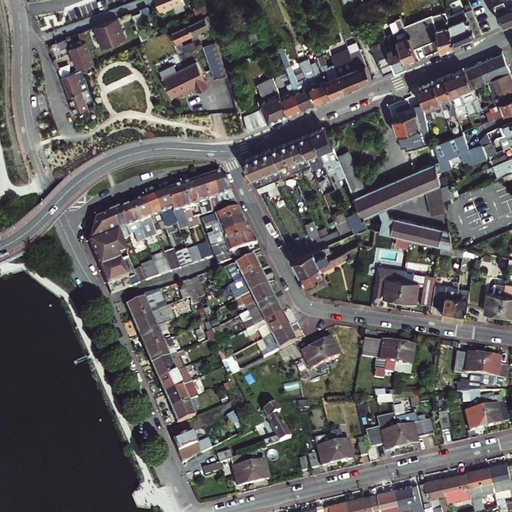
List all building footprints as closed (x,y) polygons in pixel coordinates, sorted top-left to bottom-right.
[(185,0),(184,0),(159,0),(162,8),(185,0)] [(511,19),(511,0),(493,0),(503,24),(511,19)] [(149,5),(141,7),(146,21),(154,18),(149,5)] [(479,6),(471,9),(480,33),(488,30),(479,6)] [(470,7),(447,16),(448,20),(455,43),(480,33),(471,9),(470,7)] [(444,8),(403,24),(413,47),(437,37),(440,49),(455,43),(448,20),(447,16),(444,8)] [(393,33),(394,36),(401,33),(396,22),(398,21),(397,18),(400,17),(399,15),(387,20),(393,33)] [(117,17),(94,25),(103,46),(114,42),(116,49),(128,44),(125,38),(117,17)] [(204,17),(190,24),(193,33),(208,27),(204,17)] [(413,47),(403,24),(400,17),(397,18),(398,21),(396,22),(401,33),(394,36),(397,43),(404,58),(416,53),(413,47)] [(193,33),(190,24),(172,31),(170,32),(178,54),(199,46),(197,42),(193,40),(186,43),(184,37),(193,33)] [(83,31),(80,32),(83,42),(71,46),(74,56),(77,64),(80,63),(80,65),(92,62),(94,61),(83,31)] [(384,72),(406,63),(404,58),(397,43),(394,36),(393,33),(387,35),(390,43),(382,46),(384,51),(376,54),(384,72)] [(374,49),(369,51),(370,52),(374,50),(375,54),(376,54),(384,51),(382,46),(379,38),(371,42),(374,49)] [(226,74),(214,40),(202,45),(214,78),(226,74)] [(347,48),(331,55),(338,72),(344,89),(354,84),(362,81),(356,68),(353,60),(349,52),(347,48)] [(372,77),(359,48),(349,52),(353,60),(356,68),(362,81),(372,77)] [(511,98),(511,70),(505,52),(480,63),(487,82),(488,81),(498,105),(511,98)] [(184,66),(192,86),(195,84),(198,90),(208,85),(195,60),(184,66)] [(192,86),(184,66),(176,69),(173,63),(159,69),(172,95),(192,86)] [(474,87),(487,82),(480,63),(455,74),(470,113),(471,116),(483,111),(474,87)] [(80,66),(62,75),(68,94),(80,90),(87,88),(80,66)] [(344,89),(338,72),(333,74),(331,69),(323,72),(325,77),(332,94),(344,89)] [(275,80),(271,71),(260,75),(264,85),(267,83),(275,80)] [(470,113),(455,74),(447,77),(460,116),(470,113)] [(278,117),(288,113),(278,88),(271,91),(267,83),(264,85),(260,75),(254,77),(261,95),(257,97),(261,107),(243,115),(242,116),(247,130),(278,117)] [(325,77),(317,81),(324,97),(332,94),(325,77)] [(460,116),(447,77),(436,82),(444,109),(447,118),(455,115),(456,118),(460,116)] [(277,86),(278,88),(288,113),(301,107),(294,88),(292,83),(291,81),(291,80),(277,86)] [(324,97),(317,81),(309,84),(316,101),(324,97)] [(316,101),(309,84),(309,82),(294,88),(301,107),(316,101)] [(444,109),(436,82),(432,84),(421,88),(424,103),(426,110),(430,132),(436,130),(434,121),(435,121),(432,112),(444,109)] [(87,88),(80,90),(68,94),(75,113),(87,109),(86,107),(84,100),(91,98),(87,88)] [(412,92),(418,104),(424,103),(421,88),(412,92)] [(511,113),(511,98),(498,105),(490,108),(492,111),(487,113),(492,122),(511,113)] [(426,110),(394,119),(399,136),(401,136),(405,148),(420,144),(419,140),(425,138),(428,147),(433,145),(430,132),(426,110)] [(511,123),(498,130),(502,139),(504,138),(504,140),(511,136),(511,123)] [(326,128),(312,133),(320,152),(329,171),(337,168),(340,176),(346,174),(338,157),(328,134),(326,128)] [(465,132),(436,144),(442,160),(458,154),(461,162),(475,157),(477,161),(490,156),(485,144),(472,149),(466,134),(465,132)] [(320,152),(312,133),(300,138),(313,165),(314,168),(322,165),(317,153),(320,152)] [(504,138),(502,139),(506,149),(511,146),(511,136),(504,140),(504,138)] [(300,138),(292,141),(304,169),(313,165),(300,138)] [(304,169),(292,141),(283,145),(295,173),(304,169)] [(498,152),(494,142),(488,145),(492,154),(498,152)] [(283,145),(272,149),(285,176),(295,173),(283,145)] [(285,176),(272,149),(263,152),(276,180),(285,176)] [(276,180),(263,152),(254,156),(267,184),(276,180)] [(356,197),(418,172),(415,166),(365,187),(350,152),(338,157),(346,174),(356,197)] [(510,159),(510,158),(508,154),(494,160),(496,165),(510,159)] [(267,184),(254,156),(244,160),(258,188),(267,184)] [(511,157),(510,158),(510,159),(496,165),(500,177),(505,175),(511,172),(511,157)] [(443,161),(437,164),(441,181),(449,178),(443,161)] [(393,218),(389,208),(428,192),(442,187),(442,186),(441,181),(437,164),(418,172),(356,197),(362,209),(365,218),(381,211),(385,220),(382,231),(411,237),(435,243),(442,244),(455,247),(451,232),(393,218)] [(222,175),(211,178),(219,199),(221,206),(222,209),(224,215),(240,210),(222,175)] [(219,199),(211,178),(200,182),(209,203),(212,212),(222,209),(221,206),(219,199)] [(329,179),(321,183),(323,189),(332,185),(329,179)] [(209,203),(200,182),(190,185),(198,206),(201,214),(202,216),(212,212),(209,203)] [(452,182),(442,186),(442,187),(445,199),(457,194),(452,182)] [(190,185),(182,188),(190,209),(198,206),(190,185)] [(445,199),(442,187),(428,192),(433,217),(448,214),(445,199)] [(182,188),(175,190),(183,212),(188,225),(189,228),(190,230),(202,226),(201,223),(198,217),(194,219),(190,209),(182,188)] [(175,190),(166,194),(174,215),(176,222),(180,232),(189,228),(188,225),(183,212),(175,190)] [(174,215),(166,194),(154,199),(161,217),(162,222),(165,229),(166,230),(175,227),(178,235),(181,234),(180,232),(176,222),(174,215)] [(161,217),(154,199),(145,203),(158,236),(162,235),(160,231),(165,229),(162,222),(161,217)] [(145,203),(132,208),(147,244),(159,239),(158,236),(145,203)] [(147,244),(132,208),(120,213),(131,240),(135,238),(139,247),(147,244)] [(365,218),(362,209),(350,214),(358,233),(370,228),(365,218)] [(220,225),(243,217),(240,210),(224,215),(217,217),(209,219),(211,224),(206,227),(207,230),(220,225)] [(120,213),(111,217),(124,247),(132,243),(131,240),(120,213)] [(343,213),(333,217),(340,234),(350,230),(343,213)] [(139,284),(136,277),(129,280),(120,259),(127,256),(124,247),(111,217),(96,223),(90,247),(111,295),(139,284)] [(248,225),(243,217),(220,225),(207,230),(211,240),(223,235),(248,225)] [(211,240),(215,249),(227,245),(227,244),(238,240),(253,235),(248,225),(223,235),(211,240)] [(318,225),(308,230),(314,242),(324,238),(318,225)] [(253,235),(238,240),(242,251),(244,257),(249,256),(247,250),(258,246),(253,235)] [(242,251),(238,240),(227,244),(227,245),(215,249),(221,264),(234,260),(232,254),(242,251)] [(208,241),(196,246),(202,260),(214,255),(212,250),(208,241)] [(455,247),(442,244),(441,252),(477,258),(477,257),(478,252),(455,247)] [(196,246),(187,249),(192,264),(202,260),(196,246)] [(187,249),(175,254),(180,268),(192,264),(187,249)] [(175,254),(174,252),(165,255),(166,256),(172,271),(180,268),(175,254)] [(348,259),(345,252),(331,258),(327,260),(301,273),(309,289),(311,293),(330,284),(324,271),(348,259)] [(301,273),(327,260),(325,256),(316,260),(313,253),(295,261),(301,273)] [(172,271),(166,256),(153,260),(155,263),(159,276),(172,271)] [(243,282),(259,273),(252,258),(250,260),(237,267),(235,268),(227,270),(235,286),(243,282)] [(51,272),(47,263),(39,267),(43,276),(51,272)] [(159,276),(155,263),(142,268),(148,281),(159,276)] [(142,267),(133,270),(136,277),(139,284),(148,281),(142,268),(142,267)] [(390,268),(380,267),(378,276),(385,277),(389,278),(390,268)] [(389,278),(386,297),(401,300),(404,280),(405,275),(406,271),(390,268),(389,278)] [(266,287),(259,273),(243,282),(234,287),(228,291),(234,303),(241,300),(248,296),(266,287)] [(404,280),(401,300),(418,302),(420,285),(426,287),(424,303),(433,305),(433,303),(436,284),(436,280),(405,275),(404,280)] [(382,296),(385,277),(378,276),(375,295),(382,296)] [(503,314),(508,281),(498,279),(496,293),(489,293),(486,312),(503,314)] [(203,294),(196,280),(189,282),(193,293),(195,297),(198,296),(203,294)] [(511,281),(508,281),(503,314),(511,315),(511,281)] [(189,282),(180,285),(182,291),(179,292),(183,302),(189,299),(188,295),(193,293),(189,282)] [(436,284),(433,303),(440,304),(442,290),(448,291),(446,305),(444,316),(456,318),(460,288),(461,283),(454,282),(453,287),(436,284)] [(249,314),(274,302),(266,287),(248,296),(241,300),(249,314)] [(472,289),(460,288),(456,318),(467,320),(470,299),(472,290),(472,289)] [(440,304),(446,305),(448,291),(442,290),(440,304)] [(170,307),(163,291),(136,299),(138,303),(127,308),(133,322),(170,307)] [(366,295),(355,293),(354,301),(365,302),(366,295)] [(197,302),(195,297),(189,299),(192,307),(199,305),(197,302)] [(241,300),(234,303),(242,318),(249,314),(241,300)] [(263,324),(280,315),(274,302),(249,314),(242,318),(240,319),(246,332),(263,324)] [(139,337),(157,329),(177,321),(171,307),(170,307),(133,322),(139,337)] [(288,330),(280,315),(263,324),(246,332),(249,338),(258,334),(262,342),(270,339),(288,330)] [(208,327),(209,330),(211,334),(218,330),(219,329),(216,322),(212,325),(208,327)] [(163,343),(157,329),(139,337),(146,351),(163,343)] [(218,330),(211,334),(211,335),(213,339),(215,344),(216,347),(223,343),(218,330)] [(277,352),(295,344),(288,330),(270,339),(262,342),(256,345),(263,359),(277,352)] [(163,343),(146,351),(152,365),(177,354),(171,340),(163,343)] [(396,366),(399,346),(365,341),(363,359),(376,361),(374,379),(382,381),(384,371),(395,373),(396,366)] [(330,342),(302,356),(310,374),(319,371),(323,378),(330,375),(326,367),(339,360),(330,342)] [(415,349),(399,346),(396,366),(395,373),(411,376),(415,349)] [(177,354),(152,365),(158,380),(176,373),(184,369),(180,359),(186,357),(183,351),(177,354)] [(466,375),(469,356),(458,355),(456,373),(466,375)] [(482,380),(485,358),(469,356),(466,375),(471,376),(463,393),(466,392),(477,392),(477,388),(479,385),(482,380)] [(500,360),(485,358),(482,380),(479,385),(501,388),(503,380),(506,380),(507,370),(499,368),(500,360)] [(229,359),(223,362),(223,364),(226,369),(228,376),(235,373),(229,359)] [(226,369),(223,364),(221,365),(218,367),(220,372),(224,380),(229,378),(228,376),(226,369)] [(165,395),(192,384),(185,369),(184,369),(176,373),(158,380),(165,395)] [(195,399),(198,398),(192,384),(165,395),(171,410),(188,402),(195,399)] [(477,392),(466,392),(467,395),(471,411),(465,412),(470,431),(486,427),(480,401),(478,395),(477,392)] [(480,401),(486,427),(508,421),(504,402),(501,403),(499,396),(480,401)] [(188,402),(171,410),(177,425),(195,417),(192,411),(198,408),(195,399),(188,402)] [(303,403),(298,403),(299,410),(310,410),(310,402),(303,403)] [(394,415),(401,447),(417,443),(415,433),(430,429),(426,414),(423,415),(414,418),(413,414),(413,412),(402,416),(399,404),(391,406),(394,415)] [(274,405),(263,411),(274,431),(283,426),(276,415),(280,412),(275,405),(274,405)] [(233,412),(227,416),(232,427),(239,424),(233,412)] [(401,447),(394,415),(381,418),(379,421),(381,428),(367,432),(371,448),(385,444),(387,450),(401,447)] [(449,433),(445,418),(436,421),(440,435),(449,433)] [(291,438),(283,426),(274,431),(276,434),(280,442),(291,438)] [(340,431),(331,433),(331,436),(333,443),(337,462),(353,459),(348,440),(343,441),(340,431)] [(192,433),(173,441),(180,457),(182,463),(202,454),(213,449),(209,440),(198,445),(192,433)] [(266,438),(270,445),(280,442),(276,434),(266,438)] [(322,466),(337,462),(333,443),(331,436),(326,437),(316,440),(322,466)] [(361,456),(368,455),(365,442),(357,443),(361,456)] [(231,458),(233,457),(230,449),(219,455),(221,461),(231,458)] [(233,457),(231,458),(238,487),(254,483),(247,456),(246,453),(233,457)] [(247,456),(254,483),(270,479),(265,460),(258,461),(256,453),(247,456)] [(314,453),(307,455),(310,469),(317,467),(314,453)] [(308,469),(305,457),(298,459),(301,471),(308,469)] [(223,468),(220,461),(203,468),(206,475),(223,468)] [(498,506),(503,505),(501,499),(511,497),(511,501),(511,463),(505,465),(505,464),(489,468),(495,493),(498,506)] [(495,493),(489,468),(466,474),(472,498),(475,511),(481,511),(484,510),(481,499),(487,498),(486,495),(495,493)] [(447,504),(472,498),(466,473),(441,479),(445,495),(447,504)] [(419,485),(423,501),(437,497),(440,511),(449,511),(447,504),(445,495),(441,479),(419,485)] [(415,486),(394,491),(398,508),(399,511),(410,510),(410,511),(421,511),(419,502),(415,486)] [(398,508),(394,491),(370,496),(374,511),(393,511),(393,509),(398,508)] [(495,493),(486,495),(487,498),(490,508),(498,506),(495,493)] [(374,511),(370,496),(346,502),(348,511),(374,511)] [(440,511),(437,497),(423,501),(425,511),(440,511)] [(323,508),(323,511),(348,511),(346,502),(323,508)]
